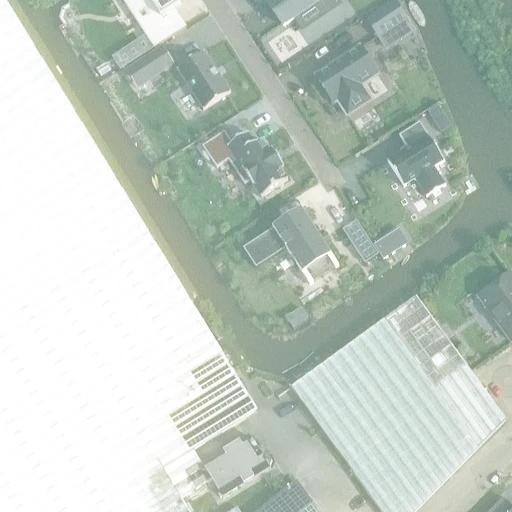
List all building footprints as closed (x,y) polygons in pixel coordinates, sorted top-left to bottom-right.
[(0,0),(0,511),(187,511),(181,500),(211,482),(201,466),(193,452),(186,456),(163,421),(187,406),(173,384),(220,355),(0,0)] [(120,0),(121,0),(124,0),(127,4),(130,7),(133,8),(142,10),(144,9),(146,8),(148,11),(153,19),(151,21),(141,27),(155,49),(186,28),(174,9),(179,6),(181,5),(177,0),(120,0)] [(269,0),(266,2),(283,28),(295,20),(303,31),(341,5),(337,0),(269,0)] [(393,0),(366,18),(378,36),(405,19),(393,0)] [(138,65),(127,72),(137,89),(138,88),(173,65),(163,49),(160,50),(138,65)] [(359,49),(316,77),(334,105),(338,102),(348,117),(371,102),(361,87),(377,76),(359,49)] [(205,54),(177,71),(203,112),(231,94),(205,54)] [(106,64),(96,70),(101,78),(111,72),(106,64)] [(438,107),(428,114),(441,134),(451,128),(438,107)] [(388,161),(387,162),(404,189),(405,188),(404,188),(416,181),(426,198),(426,199),(446,187),(445,186),(434,169),(445,163),(420,122),(399,135),(408,149),(388,162),(388,161)] [(224,134),(203,148),(217,169),(229,161),(245,185),(250,182),(261,199),(288,181),(280,169),(284,167),(273,150),(269,153),(261,141),(255,145),(248,135),(232,145),(224,134)] [(355,189),(348,194),(354,201),(366,192),(355,178),(350,183),(355,189)] [(295,198),(279,209),(285,218),(301,207),(295,198)] [(274,229),(245,248),(257,268),(287,249),(303,273),(311,285),(339,267),(331,255),(302,209),(273,228),(274,229)] [(354,225),(341,233),(362,266),(375,258),(354,225)] [(399,230),(372,247),(377,255),(382,262),(409,245),(399,230)] [(511,343),(511,342),(511,278),(510,275),(479,298),(511,343)] [(416,298),(290,389),(379,511),(415,511),(505,421),(416,298)] [(206,444),(240,422),(257,412),(220,355),(173,384),(187,406),(163,421),(186,456),(206,444)] [(249,437),(201,466),(211,482),(213,485),(221,499),(270,470),(269,468),(271,463),(267,456),(261,455),(260,453),(259,454),(249,437)] [(316,511),(296,483),(258,511),(316,511)] [(511,511),(511,507),(504,499),(491,511),(511,511)]
